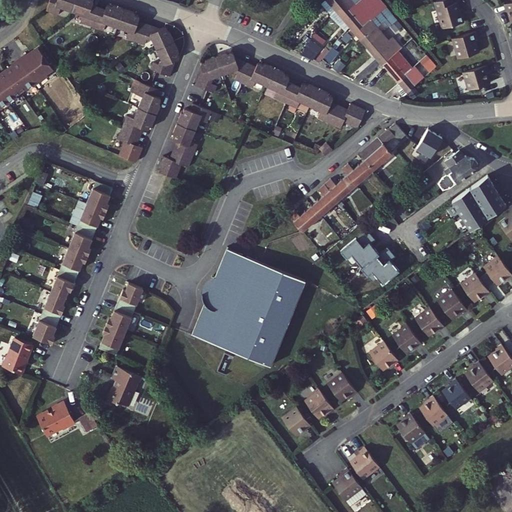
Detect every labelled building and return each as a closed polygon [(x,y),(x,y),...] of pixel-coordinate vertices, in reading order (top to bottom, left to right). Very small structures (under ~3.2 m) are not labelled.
[(152,64),(149,65),(148,69),(143,67),(140,74),(158,81),(164,64),(169,62),(170,61),(171,60),(171,59),(171,58),(169,56),(171,55),(162,35),(159,37),(157,33),(156,32),(155,32),(150,35),(129,27),(130,25),(130,24),(129,23),(129,22),(128,21),(125,19),(126,17),(105,9),(104,11),(102,10),(101,10),(100,10),(99,11),(98,12),(97,14),(84,9),(85,7),(85,6),(85,5),(84,4),(84,3),(81,2),(82,0),(81,0),(44,0),(40,12),(51,16),(54,10),(76,19),(74,25),(95,34),(98,27),(120,36),(118,43),(136,50),(138,45),(141,46),(142,45),(152,64)] [(354,0),(365,11),(373,3),(376,6),(381,0),(354,0)] [(368,14),(385,33),(399,19),(395,15),(402,8),(406,13),(414,5),(409,0),(388,0),(387,2),(379,9),(376,6),(373,3),(365,11),(368,14)] [(381,0),(376,6),(379,9),(387,2),(388,0),(381,0)] [(453,0),(440,0),(436,1),(443,28),(464,23),(459,3),(454,4),(453,0)] [(319,28),(341,7),(338,4),(312,24),(317,30),(319,28)] [(310,37),(306,40),(319,44),(326,38),(326,35),(321,30),(343,9),(341,7),(319,28),(317,30),(310,37)] [(402,50),(421,33),(411,23),(407,27),(399,19),(385,33),(402,50)] [(484,19),(465,24),(470,44),(486,40),(483,27),(486,27),(484,19)] [(312,24),(304,32),(310,37),(317,30),(312,24)] [(354,27),(352,26),(336,44),(336,45),(354,27)] [(354,27),(336,45),(342,51),(352,40),(349,37),(356,30),(354,27)] [(431,54),(433,52),(418,35),(402,50),(417,66),(431,54)] [(438,46),(450,59),(457,52),(446,40),(438,46)] [(320,55),(329,62),(338,52),(329,45),(320,55)] [(209,82),(210,79),(209,76),(231,68),(231,70),(235,72),(233,77),(251,85),(254,79),(274,89),(271,95),(294,106),(297,100),(317,109),(314,115),(335,125),(338,119),(352,126),(361,108),(347,102),(343,108),(328,101),(329,98),(329,97),(329,96),(329,95),(328,95),(325,93),(326,91),(306,82),(305,84),(302,82),(301,82),(300,82),(299,83),(298,84),(297,86),(285,80),(286,78),(286,77),(286,76),(286,75),(285,74),(281,72),(282,71),(263,62),(262,63),(259,61),(258,61),(257,61),(256,62),(256,63),(254,66),(233,56),(231,51),(230,50),(230,49),(229,49),(228,49),(225,50),(224,48),(203,56),(203,58),(201,59),(200,59),(200,60),(200,61),(200,62),(201,66),(193,83),(211,91),(215,85),(209,82)] [(34,49),(23,56),(21,54),(6,64),(7,67),(0,71),(0,104),(11,97),(10,96),(19,89),(20,91),(42,77),(41,75),(48,70),(34,49)] [(444,64),(433,52),(431,54),(442,66),(444,64)] [(442,66),(431,54),(417,66),(424,72),(419,77),(424,82),(442,66)] [(497,63),(494,56),(471,64),(477,81),(498,74),(495,64),(497,63)] [(456,78),(461,92),(467,91),(462,76),(456,78)] [(139,126),(141,127),(151,106),(148,105),(150,102),(150,101),(149,100),(148,99),(146,98),(149,92),(131,84),(126,95),(132,98),(123,120),(116,117),(107,138),(114,140),(108,155),(123,161),(127,160),(132,149),(126,146),(132,130),(134,131),(135,131),(136,131),(137,130),(138,130),(139,126)] [(193,145),(187,142),(197,121),(203,123),(208,111),(202,109),(190,104),(187,111),(185,110),(183,109),(182,110),(181,111),(180,111),(180,113),(179,113),(169,135),(170,135),(169,137),(169,138),(169,140),(170,140),(170,141),(173,142),(166,158),(160,155),(155,167),(157,171),(168,175),(172,176),(178,163),(184,166),(193,145)] [(404,133),(393,120),(359,148),(364,153),(373,165),(390,151),(382,142),(393,133),(397,139),(404,133)] [(434,137),(427,129),(416,138),(422,145),(429,140),(431,142),(434,140),(432,138),(434,137)] [(195,130),(192,140),(198,142),(202,132),(195,130)] [(308,151),(314,159),(322,152),(315,145),(308,151)] [(458,148),(444,158),(449,165),(446,167),(448,170),(442,174),(438,180),(442,186),(448,185),(449,185),(476,165),(477,161),(473,156),(469,155),(467,157),(465,153),(463,154),(458,148)] [(346,168),(355,180),(373,165),(364,153),(352,163),(348,157),(341,162),(346,168)] [(327,183),(336,195),(355,180),(346,168),(333,178),(329,173),(323,178),(327,183)] [(450,198),(467,227),(503,201),(499,195),(491,181),(486,173),(450,198)] [(308,198),(317,210),(336,195),(327,183),(323,178),(315,184),(319,189),(308,198)] [(494,179),(491,181),(499,195),(502,193),(494,179)] [(81,245),(92,217),(94,218),(100,203),(97,202),(103,186),(87,180),(66,236),(78,254),(80,257),(84,246),(81,245)] [(317,210),(308,198),(296,207),(293,203),(287,207),(300,223),(317,210)] [(511,232),(511,208),(500,217),(511,232)] [(372,236),(363,226),(337,247),(347,261),(352,258),(368,278),(372,275),(377,281),(394,269),(386,258),(390,254),(384,245),(374,250),(367,241),(372,236)] [(66,236),(29,334),(48,342),(51,334),(49,333),(60,304),(57,303),(62,288),(65,289),(75,260),(78,261),(80,257),(78,254),(66,236)] [(268,358),(273,345),(301,276),(238,250),(226,245),(215,272),(209,286),(201,288),(200,291),(201,294),(202,297),(204,300),(192,328),(268,358)] [(509,273),(511,271),(511,264),(501,250),(486,261),(499,278),(508,272),(509,273)] [(486,291),(492,286),(477,267),(463,278),(476,296),(485,289),(486,291)] [(209,286),(215,272),(212,273),(209,274),(207,276),(205,278),(203,280),(201,283),(200,286),(199,288),(201,288),(209,286)] [(120,290),(108,320),(106,319),(100,333),(103,334),(97,348),(117,357),(143,291),(125,283),(122,291),(120,290)] [(463,308),(469,303),(454,284),(440,295),(453,313),(462,307),(463,308)] [(439,325),(446,320),(431,301),(416,313),(430,330),(438,323),(439,325)] [(416,342),(422,337),(408,318),(393,329),(406,347),(415,340),(416,342)] [(393,359),(400,355),(385,335),(370,346),(384,364),(392,358),(393,359)] [(33,344),(16,337),(9,356),(7,355),(3,366),(23,373),(27,364),(25,364),(33,344)] [(511,362),(511,349),(504,338),(498,343),(499,344),(490,351),(503,368),(511,362)] [(495,375),(481,355),(475,360),(476,361),(468,368),(481,385),(495,375)] [(352,390),(358,386),(344,366),(329,378),(342,395),(351,389),(352,390)] [(141,378),(116,368),(111,380),(113,381),(106,400),(118,404),(118,402),(129,406),(138,382),(140,383),(141,378)] [(472,392),(457,373),(451,378),(452,379),(444,386),(457,403),(472,392)] [(329,408),(336,403),(321,384),(306,395),(319,413),(328,406),(329,408)] [(449,409),(434,390),(428,394),(429,396),(421,403),(434,420),(449,409)] [(76,423),(66,401),(54,407),(55,410),(39,418),(47,434),(63,426),(64,429),(76,423)] [(306,425),(312,421),(299,403),(285,414),(297,430),(305,424),(306,425)] [(432,433),(412,406),(406,411),(407,413),(398,419),(417,444),(432,433)] [(91,414),(81,419),(89,433),(99,428),(91,414)] [(379,456),(367,441),(361,445),(363,448),(352,456),(362,469),(379,456)] [(364,482),(349,463),(343,467),(345,470),(335,478),(348,495),(364,482)]
